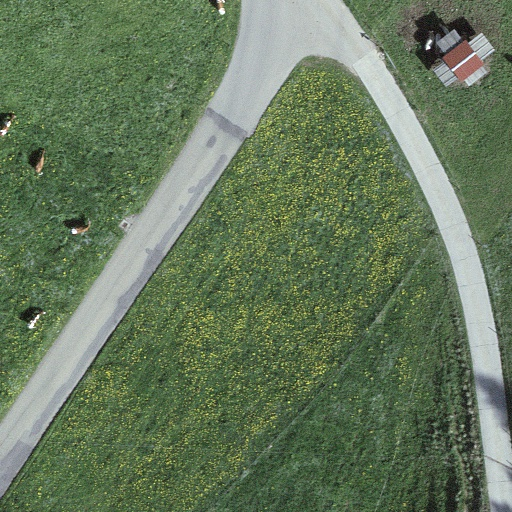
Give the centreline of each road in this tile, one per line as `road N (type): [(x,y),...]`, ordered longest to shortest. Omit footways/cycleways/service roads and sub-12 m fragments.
road 1 (track): [(505,511),(472,283),(449,213),(378,79),(312,0)]
road 2 (unclassified): [(0,469),(233,113),(291,0)]
